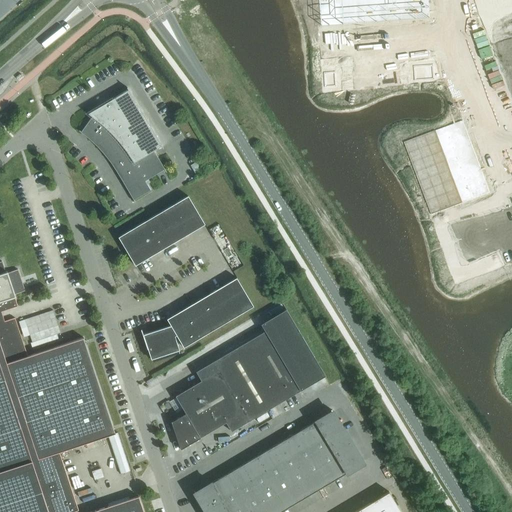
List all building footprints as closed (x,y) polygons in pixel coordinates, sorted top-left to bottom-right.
[(412,0),(302,0),(305,30),(414,22),(412,0)] [(433,65),(413,66),(414,81),(434,79),(433,65)] [(335,72),(323,73),(324,87),(336,86),(335,72)] [(162,145),(128,89),(88,113),(92,116),(81,132),(88,138),(90,140),(96,145),(98,147),(103,153),(105,155),(110,162),(112,164),(116,171),(118,173),(134,200),(150,190),(147,184),(150,182),(148,179),(165,169),(154,150),(162,145)] [(455,127),(396,149),(423,222),(483,200),(455,127)] [(135,265),(205,224),(188,195),(118,237),(135,265)] [(0,261),(0,511),(143,511),(138,496),(89,511),(71,511),(78,509),(59,452),(115,433),(84,337),(28,356),(15,317),(1,322),(0,319),(0,311),(18,306),(14,296),(15,295),(15,294),(25,290),(18,269),(8,272),(7,271),(5,271),(2,261),(0,261)] [(253,306),(236,277),(167,318),(171,325),(142,334),(147,348),(151,359),(179,349),(175,335),(176,335),(183,347),(253,306)] [(261,323),(265,330),(196,371),(201,380),(175,395),(186,413),(172,421),(171,421),(180,449),(181,449),(200,437),(226,422),(231,431),(325,375),(286,309),(261,323)] [(53,310),(25,320),(32,343),(61,333),(53,310)] [(194,490),(194,491),(206,511),(279,511),(345,473),(362,463),(363,465),(364,464),(331,409),(331,410),(331,411),(315,421),(212,482),(195,492),(194,490)] [(115,433),(108,435),(121,474),(131,471),(118,432),(115,433)] [(95,480),(104,477),(101,468),(92,471),(95,480)] [(401,511),(389,491),(354,511),(401,511)]
